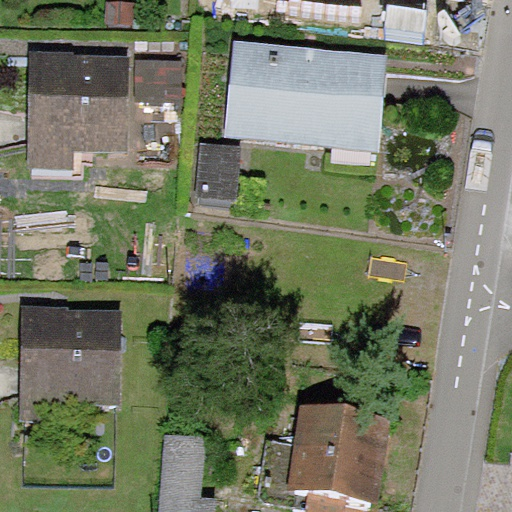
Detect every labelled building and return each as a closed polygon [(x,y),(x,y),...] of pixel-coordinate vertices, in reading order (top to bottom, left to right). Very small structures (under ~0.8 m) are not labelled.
[(381,156),(391,59),(236,42),(226,140),(381,156)] [(71,56),(36,55),(31,168),(74,170),(75,153),(128,156),(133,59),(71,56)] [(181,65),(142,64),(141,103),(179,104),(181,65)] [(245,146),(202,143),(198,197),(240,201),(245,146)] [(70,310),(25,309),(22,422),(68,424),(68,407),(119,408),(121,318),(70,317),(70,310)] [(304,408),(292,494),(308,496),(306,511),(345,511),(347,500),(376,504),(388,420),(304,408)] [(166,437),(159,511),(217,511),(218,499),(201,498),(206,441),(166,437)]
